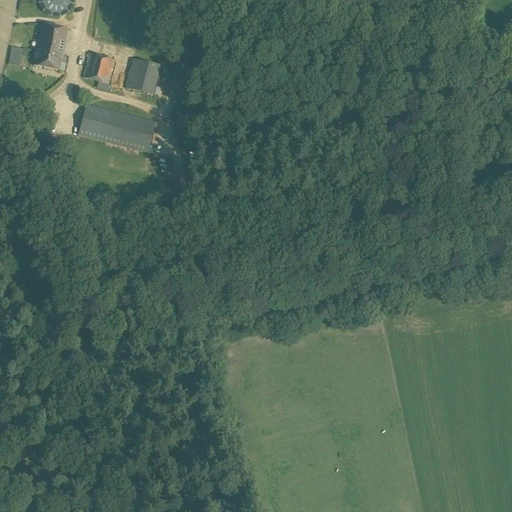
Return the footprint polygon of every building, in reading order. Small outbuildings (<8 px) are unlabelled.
[(58,71),(67,30),(42,25),(33,66),(58,71)] [(22,50),(11,48),(8,65),(19,67),(22,50)] [(110,86),(108,84),(114,60),(89,54),(83,78),(98,82),(96,88),(108,92),(110,86)] [(160,67),(133,60),(125,90),(153,96),(160,67)] [(155,124),(86,106),(78,136),(147,153),(155,124)] [(190,133),(194,118),(178,115),(175,129),(190,133)]
